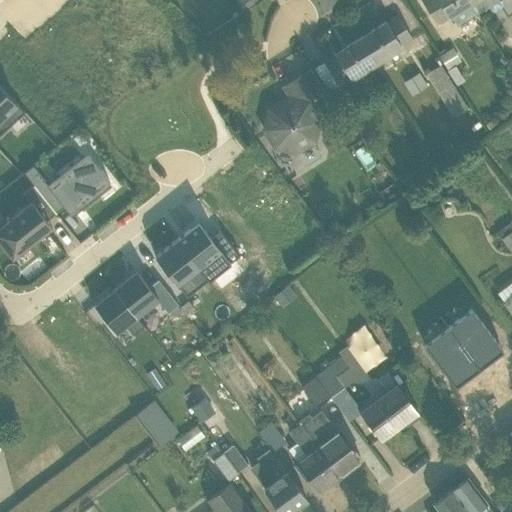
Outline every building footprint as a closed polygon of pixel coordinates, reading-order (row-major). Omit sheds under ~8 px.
[(420,0),(436,26),(451,17),(456,26),(476,14),(467,0),(420,0)] [(511,0),(467,0),(476,14),(499,0),(511,0)] [(359,38),(376,65),(413,41),(396,14),(359,38)] [(376,65),(359,38),(323,61),(338,87),(376,65)] [(432,60),(414,67),(433,115),(451,107),(432,60)] [(396,92),(412,87),(407,72),(391,77),(396,92)] [(280,87),(284,96),(261,108),(258,133),(274,153),(298,155),(318,144),(321,121),(306,102),(312,97),(299,75),(280,87)] [(22,172),(40,194),(55,213),(63,207),(70,216),(107,187),(80,154),(46,181),(32,164),(22,172)] [(0,225),(0,244),(11,258),(51,227),(46,220),(55,213),(40,194),(0,225)] [(483,230),(498,248),(511,235),(511,230),(499,216),(483,230)] [(511,283),(496,295),(511,316),(511,283)] [(442,369),(457,389),(497,359),(475,329),(435,358),(425,344),(414,352),(432,376),(442,369)] [(292,379),(307,400),(336,379),(328,368),(338,361),(323,339),(295,359),(303,371),(292,379)] [(359,408),(380,438),(413,414),(384,373),(364,388),(372,399),(359,408)] [(185,412),(197,408),(192,392),(180,396),(185,412)] [(152,407),(134,420),(154,447),(172,434),(152,407)] [(320,411),(301,426),(341,478),(360,462),(320,411)] [(292,465),(317,496),(341,478),(301,426),(289,435),(305,455),(292,465)] [(216,473),(228,464),(213,444),(201,453),(216,473)] [(280,511),(288,511),(304,500),(283,474),(263,490),(280,511)] [(492,511),(466,477),(451,489),(467,511),(492,511)] [(244,511),(228,489),(204,506),(208,511),(244,511)] [(467,511),(451,489),(431,504),(437,511),(467,511)]
